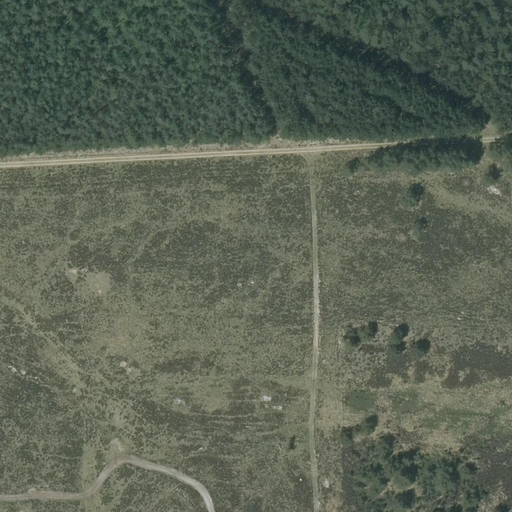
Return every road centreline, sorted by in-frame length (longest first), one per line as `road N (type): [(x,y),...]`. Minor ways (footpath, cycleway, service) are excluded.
road 1 (track): [(511,138),(0,164)]
road 2 (track): [(310,150),(314,511)]
road 3 (track): [(0,498),(78,497),(125,459),(189,481),(211,511)]
